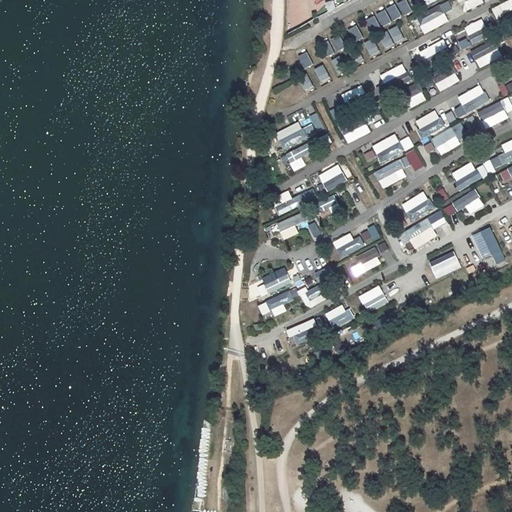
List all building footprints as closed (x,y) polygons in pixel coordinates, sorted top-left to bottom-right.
[(406,0),(403,0),(397,3),(402,16),(412,12),(406,0)] [(479,0),(457,0),(461,12),(481,6),(479,0)] [(511,0),(509,0),(491,8),(496,20),(511,13),(511,0)] [(448,12),(451,18),(456,16),(448,1),(416,17),(424,34),(448,22),(444,14),(448,12)] [(376,14),(383,27),(400,18),(393,5),(376,14)] [(376,16),(367,20),(373,32),(382,28),(376,16)] [(481,20),(463,27),(467,36),(485,28),(481,20)] [(355,26),(346,32),(353,44),(363,38),(355,26)] [(396,46),(405,41),(398,26),(388,30),(396,46)] [(395,47),(389,33),(379,37),(384,51),(395,47)] [(339,36),(329,40),(334,53),(345,49),(339,36)] [(371,58),(379,54),(372,40),(364,44),(371,58)] [(426,60),(437,82),(452,74),(446,64),(439,68),(433,56),(447,48),(442,40),(418,52),(423,61),(426,60)] [(478,69),(501,58),(497,49),(474,60),(478,69)] [(356,66),(364,62),(358,52),(351,55),(356,66)] [(297,57),(304,70),(313,65),(306,53),(297,57)] [(411,107),(422,103),(407,64),(379,74),(384,86),(391,83),(395,92),(404,88),(411,107)] [(322,65),(313,70),(322,85),(331,80),(322,65)] [(297,80),(306,94),(314,88),(306,74),(297,80)] [(455,74),(435,84),(439,92),(459,82),(455,74)] [(461,106),(453,110),(458,119),(489,102),(480,85),(456,98),(461,106)] [(345,104),(330,110),(345,144),(371,133),(367,125),(378,120),(368,95),(366,96),(361,86),(341,95),(345,104)] [(511,102),(510,97),(501,100),(504,108),(511,104),(511,102)] [(476,113),(484,130),(509,119),(501,102),(476,113)] [(408,136),(413,144),(444,127),(435,110),(414,122),(419,130),(408,136)] [(311,125),(301,129),(298,122),(275,133),(283,150),(315,135),(311,125)] [(431,142),(441,157),(469,137),(459,123),(431,142)] [(379,163),(403,153),(396,135),(372,145),(379,163)] [(474,179),(511,162),(511,139),(500,145),(505,156),(471,171),(474,179)] [(431,143),(423,146),(427,154),(434,151),(431,143)] [(307,144),(284,154),(293,173),(306,166),(302,157),(312,153),(307,144)] [(405,155),(415,172),(424,167),(413,150),(405,155)] [(373,173),(382,190),(406,178),(402,169),(409,165),(405,157),(373,173)] [(456,182),(476,170),(471,162),(451,173),(456,182)] [(337,164),(317,176),(327,193),(347,181),(337,164)] [(511,166),(497,172),(501,183),(511,179),(511,166)] [(311,188),(297,198),(301,205),(316,195),(311,188)] [(475,190),(452,203),(457,212),(466,208),(470,215),(484,207),(475,190)] [(288,191),(273,197),(280,214),(294,208),(288,191)] [(424,193),(401,203),(409,222),(433,211),(424,193)] [(317,202),(323,214),(339,206),(333,195),(317,202)] [(447,217),(456,213),(452,204),(443,208),(447,217)] [(437,239),(433,228),(446,224),(443,214),(402,229),(409,249),(437,239)] [(283,240),(298,234),(295,226),(300,224),(297,215),(276,223),(283,240)] [(313,238),(321,233),(314,221),(306,225),(313,238)] [(439,238),(451,232),(447,223),(435,229),(439,238)] [(359,233),(366,245),(380,237),(374,225),(359,233)] [(495,265),(505,260),(490,228),(471,236),(481,260),(491,255),(495,265)] [(359,236),(353,239),(350,233),(332,242),(341,258),(364,246),(359,236)] [(385,242),(377,246),(380,253),(388,250),(385,242)] [(374,248),(355,257),(358,263),(350,267),(355,277),(382,264),(374,248)] [(429,261),(434,278),(460,270),(455,252),(429,261)] [(319,284),(332,279),(327,267),(314,273),(319,284)] [(270,274),(260,278),(263,284),(256,288),(261,299),(291,284),(287,275),(274,281),(270,274)] [(306,309),(326,300),(320,286),(300,294),(306,309)] [(379,286),(357,296),(363,309),(385,299),(379,286)] [(283,305),(299,297),(295,288),(257,306),(262,316),(271,311),(274,317),(286,311),(283,305)] [(333,330),(352,319),(344,304),(324,314),(333,330)] [(288,330),(294,346),(316,337),(309,321),(288,330)]
